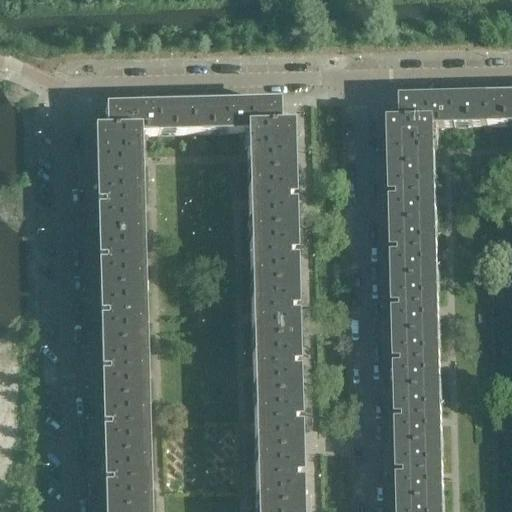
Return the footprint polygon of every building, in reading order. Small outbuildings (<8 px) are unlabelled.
[(511,101),(488,102),(488,131),(492,131),(492,129),(511,128),(511,101)] [(488,131),(488,102),(401,105),(401,125),(401,126),(434,125),(434,130),(435,130),(485,129),(485,131),(488,131)] [(279,129),(279,128),(279,108),(192,110),(193,139),(196,139),(196,137),(238,135),(238,140),(243,140),(243,135),(246,135),(247,135),(247,130),(279,129)] [(193,139),(192,110),(105,113),(106,133),(106,134),(138,133),(138,138),(139,138),(142,138),(142,143),(147,143),(147,138),(189,137),(189,139),(193,139)] [(436,173),(435,130),(434,130),(434,125),(401,126),(401,125),(392,125),(394,174),(436,173)] [(290,177),(289,145),(288,128),(279,128),(279,129),(247,130),(247,135),(246,135),(248,178),(290,177)] [(140,181),(139,138),(138,138),(138,133),(106,134),(106,133),(96,133),(98,182),(140,181)] [(437,229),(436,196),(436,173),(394,174),(395,230),(437,229)] [(291,232),(290,177),(248,178),(249,234),(291,232)] [(141,237),(140,205),(140,181),(98,182),(99,238),(141,237)] [(439,284),(438,252),(437,229),(395,230),(396,285),(439,284)] [(292,288),(291,232),(249,234),(250,289),(292,288)] [(143,292),(142,260),(141,237),(99,238),(101,293),(143,292)] [(440,340),(439,307),(439,284),(396,285),(398,341),(440,340)] [(294,343),(292,288),(250,289),(252,345),(294,343)] [(144,348),(143,316),(143,292),(101,293),(102,349),(144,348)] [(441,395),(441,364),(440,340),(398,341),(399,396),(441,395)] [(295,399),(294,343),(252,345),(253,400),(295,399)] [(145,403),(145,372),(144,348),(102,349),(103,404),(145,403)] [(443,451),(442,418),(441,395),(399,396),(401,452),(443,451)] [(297,454),(295,399),(253,400),(255,456),(297,454)] [(147,459),(146,426),(145,403),(103,404),(105,460),(147,459)] [(444,506),(443,474),(443,451),(401,452),(402,507),(444,506)] [(298,510),(297,454),(255,456),(256,511),(298,510)] [(148,511),(147,482),(147,459),(105,460),(106,511),(148,511)]
